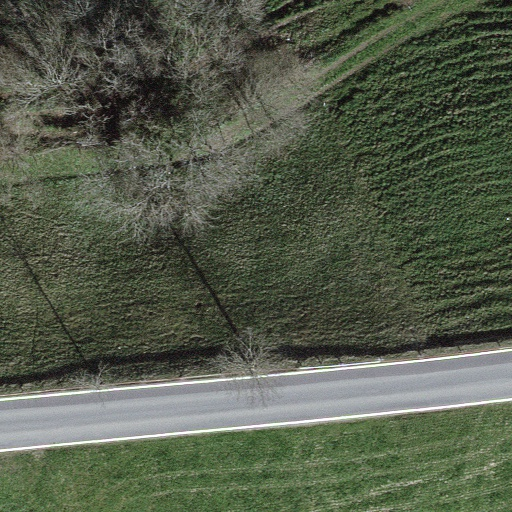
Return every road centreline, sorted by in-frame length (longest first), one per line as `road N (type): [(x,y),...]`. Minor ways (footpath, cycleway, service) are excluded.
road 1 (track): [(0,169),(228,135),(483,0)]
road 2 (tertiary): [(0,422),(511,381)]
